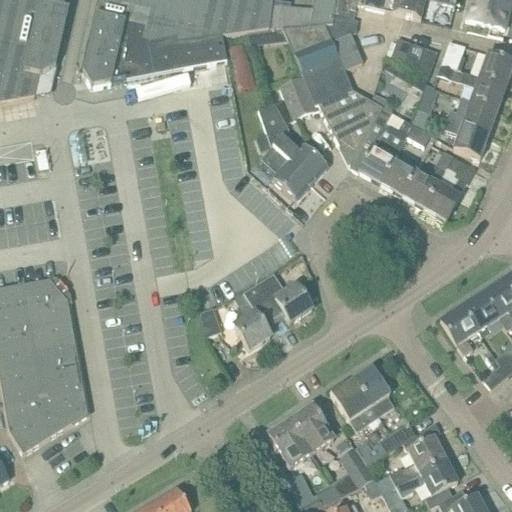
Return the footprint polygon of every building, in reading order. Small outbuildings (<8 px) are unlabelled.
[(0,0),(0,106),(34,101),(38,80),(40,80),(54,72),(70,0),(0,0)] [(271,4),(271,0),(99,0),(82,78),(91,92),(110,88),(110,87),(153,79),(226,64),(221,40),(246,36),(268,33),(272,4),(271,4)] [(272,4),(268,33),(281,32),(325,29),(332,28),(333,18),(335,0),(313,0),(312,12),(289,10),(289,6),(272,4)] [(335,0),(333,18),(353,23),(356,8),(364,10),(365,0),(335,0)] [(365,0),(364,10),(393,16),(396,0),(365,0)] [(396,0),(393,16),(420,23),(425,0),(396,0)] [(439,0),(438,5),(455,9),(456,0),(439,0)] [(504,33),(511,0),(470,0),(465,23),(504,33)] [(287,46),(294,61),(301,78),(314,110),(318,109),(352,94),(343,73),(361,66),(350,38),(356,36),(357,24),(353,23),(333,18),(332,28),(325,29),(281,32),(287,46)] [(403,69),(412,47),(396,41),(395,46),(390,45),(385,61),(399,66),(403,69)] [(440,67),(460,74),(464,62),(461,62),(465,51),(462,50),(448,45),(443,59),(440,67)] [(412,47),(403,69),(416,76),(425,52),(412,47)] [(240,93),(250,91),(242,50),(232,52),(240,93)] [(436,56),(425,52),(416,76),(427,83),(436,56)] [(511,66),(486,57),(477,80),(506,90),(511,72),(511,66)] [(440,67),(437,78),(451,83),(454,73),(460,75),(460,74),(440,67)] [(473,91),(469,104),(497,114),(506,90),(477,80),(477,81),(464,76),(460,86),(473,91)] [(294,125),(310,118),(295,83),(279,89),(294,125)] [(318,109),(349,171),(383,111),(352,94),(318,109)] [(416,112),(429,116),(433,107),(420,102),(416,112)] [(450,114),(447,123),(489,138),(497,114),(469,104),(469,105),(461,102),(455,116),(450,114)] [(271,152),(270,154),(309,190),(326,172),(313,160),(317,156),(306,146),(302,150),(286,136),(288,134),(274,107),(257,113),(265,136),(266,137),(270,151),(271,150),(271,152)] [(394,163),(407,140),(414,129),(406,125),(400,135),(385,128),(392,117),(383,111),(349,171),(380,188),(394,163)] [(424,130),(429,116),(416,112),(411,125),(424,130)] [(480,163),(489,138),(447,123),(443,134),(456,139),(451,153),(480,163)] [(414,129),(407,140),(424,150),(430,139),(414,129)] [(265,136),(255,140),(260,154),(270,151),(266,137),(265,136)] [(309,190),(270,154),(261,164),(276,178),(272,183),(296,205),(309,190)] [(437,189),(446,171),(452,161),(443,155),(428,184),(416,177),(402,201),(424,214),(438,190),(437,189)] [(475,173),(454,162),(452,161),(446,171),(437,189),(438,190),(424,214),(445,226),(459,201),(458,201),(466,187),(467,188),(475,173)] [(402,201),(416,177),(421,167),(411,162),(407,170),(394,163),(380,188),(402,201)] [(511,277),(502,284),(511,299),(511,277)] [(0,388),(8,436),(12,442),(22,459),(87,418),(67,305),(66,305),(50,286),(50,284),(0,292),(0,388)] [(511,299),(502,284),(481,298),(498,323),(505,335),(511,329),(511,299)] [(274,303),(278,310),(289,327),(311,312),(296,289),(285,296),(278,285),(267,292),(274,303)] [(247,305),(242,297),(232,303),(238,311),(245,322),(233,330),(248,354),(270,339),(255,316),(254,316),(247,305)] [(476,337),(498,323),(481,298),(460,312),(476,337)] [(199,317),(203,342),(221,336),(213,312),(199,317)] [(476,337),(460,312),(439,325),(456,351),(456,350),(463,360),(471,354),(465,345),(476,337)] [(511,350),(496,362),(509,380),(511,377),(511,350)] [(509,380),(496,362),(492,357),(486,361),(495,373),(482,383),(490,394),(509,380)] [(352,385),(377,422),(394,411),(387,400),(389,399),(371,373),(352,385)] [(377,422),(352,385),(343,391),(342,389),(330,397),(341,414),(356,436),(377,422)] [(311,409),(289,424),(311,458),(331,444),(324,433),(325,432),(311,409)] [(267,438),(289,472),(311,458),(289,424),(267,438)] [(407,427),(389,440),(396,451),(402,447),(415,439),(407,427)] [(400,472),(389,478),(396,491),(445,465),(433,441),(424,446),(419,437),(415,440),(415,439),(402,447),(407,455),(414,467),(401,474),(400,472)] [(366,471),(396,451),(389,440),(373,450),(368,443),(354,452),(366,471)] [(342,461),(339,462),(348,476),(358,492),(364,489),(374,483),(366,471),(354,452),(342,461)] [(445,465),(396,491),(401,502),(412,496),(411,494),(424,487),(431,500),(424,504),(428,511),(429,511),(437,508),(437,509),(452,501),(447,492),(457,487),(445,465)] [(0,488),(8,483),(0,470),(0,488)] [(301,475),(285,483),(299,509),(319,500),(316,495),(313,497),(301,475)] [(374,483),(364,489),(372,503),(381,498),(388,511),(406,511),(401,502),(396,491),(389,478),(376,485),(374,483)] [(151,510),(151,511),(187,511),(176,495),(151,510)] [(483,511),(477,499),(467,504),(462,496),(452,501),(437,509),(438,511),(483,511)] [(319,500),(299,509),(299,511),(319,511),(321,511),(324,510),(319,500)]
